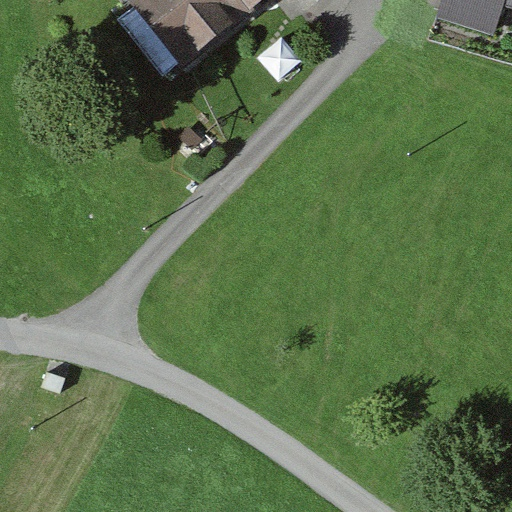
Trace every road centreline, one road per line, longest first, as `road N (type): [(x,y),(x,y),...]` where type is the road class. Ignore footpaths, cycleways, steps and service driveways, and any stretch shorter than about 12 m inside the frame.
road 1 (unknown): [(74,362),(145,245),(295,80),(353,0)]
road 2 (residential): [(362,511),(194,390),(0,345)]
